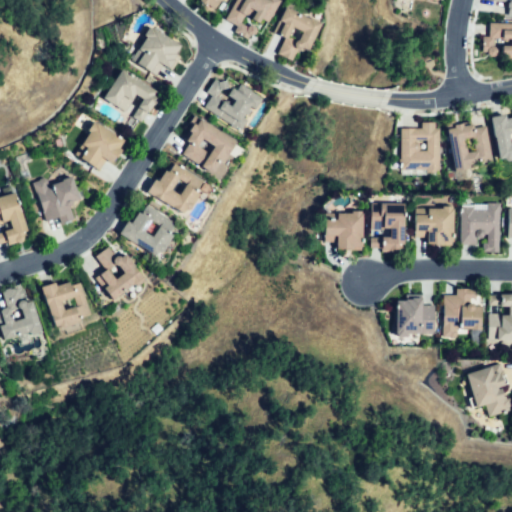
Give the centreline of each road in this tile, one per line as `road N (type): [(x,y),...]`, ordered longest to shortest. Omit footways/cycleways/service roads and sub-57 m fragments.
road 1 (residential): [(0,276),(106,217),(212,42)]
road 2 (residential): [(156,0),(184,28),(309,83)]
road 3 (residential): [(364,279),(511,273)]
road 4 (residential): [(382,98),(456,99),(511,88)]
